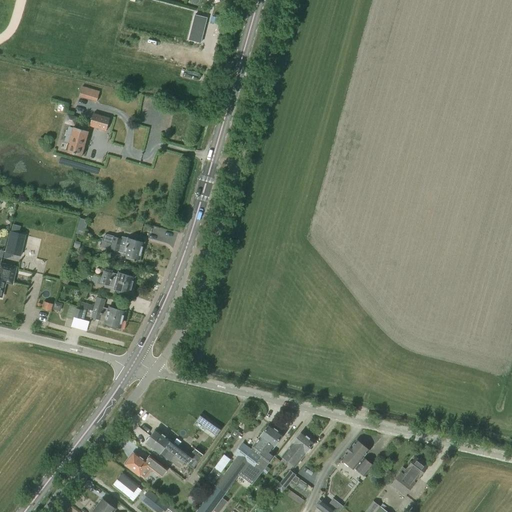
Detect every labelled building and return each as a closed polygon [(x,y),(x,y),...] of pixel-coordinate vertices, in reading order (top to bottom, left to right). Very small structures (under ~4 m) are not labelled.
[(82,86),(79,97),(97,102),(100,91),(82,86)] [(110,118),(93,113),(89,126),(90,126),(106,131),(110,118)] [(70,145),(68,144),(67,150),(68,150),(68,152),(82,156),(89,131),(88,131),(74,127),(70,143),(70,145)] [(78,226),(75,234),(83,236),(85,228),(78,226)] [(6,252),(19,255),(24,235),(11,232),(6,252)] [(121,239),(114,237),(108,235),(107,237),(105,236),(103,241),(112,243),(112,244),(141,251),(144,242),(139,241),(139,239),(131,237),(131,239),(128,238),(128,239),(122,237),(121,239)] [(109,249),(111,243),(102,241),(100,247),(109,249)] [(139,260),(141,251),(112,244),(110,249),(124,253),(124,256),(126,257),(126,258),(134,260),(134,259),(139,260)] [(0,265),(0,297),(1,297),(4,283),(12,285),(16,269),(0,265)] [(118,276),(112,274),(112,273),(104,270),(102,277),(132,285),(134,276),(119,272),(118,276)] [(93,283),(100,285),(102,277),(95,275),(93,283)] [(132,285),(102,277),(101,284),(109,286),(109,285),(115,287),(114,290),(116,291),(116,292),(124,295),(124,293),(129,295),(132,285)] [(59,311),(61,304),(55,302),(53,309),(59,311)] [(81,302),(80,308),(92,311),(93,306),(81,302)] [(51,311),(52,305),(45,303),(43,309),(51,311)] [(103,307),(94,305),(92,312),(122,320),(125,311),(109,307),(108,310),(103,308),(103,307)] [(86,331),(89,321),(83,320),(86,310),(70,306),(67,317),(73,319),(71,326),(86,331)] [(122,320),(92,312),(91,318),(100,320),(105,321),(104,325),(107,325),(106,327),(114,329),(115,327),(120,329),(122,320)] [(217,435),(221,430),(201,416),(197,421),(217,435)] [(258,453),(276,429),(274,428),(274,426),(272,425),(271,425),(269,424),(260,436),(253,446),(252,448),(244,442),(235,454),(238,456),(216,486),(225,493),(239,474),(248,463),(252,466),(255,461),(260,454),(258,453)] [(276,429),(258,453),(260,454),(255,461),(252,466),(248,463),(239,474),(253,484),(263,471),(267,466),(274,456),(270,452),(283,434),(282,433),(282,432),(280,430),(278,431),(276,429)] [(165,448),(184,463),(184,462),(194,469),(204,455),(195,449),(190,455),(181,448),(180,449),(170,442),(171,441),(157,430),(156,432),(154,432),(152,434),(152,436),(151,437),(165,448)] [(292,445),(282,457),(288,462),(298,449),(299,449),(308,437),(302,432),(292,445)] [(180,468),(184,463),(165,448),(151,437),(150,438),(149,438),(146,441),(146,443),(145,444),(159,454),(160,453),(180,468)] [(295,467),(310,448),(315,442),(308,437),(299,449),(298,449),(288,462),(295,467)] [(347,452),(340,460),(353,470),(354,469),(363,477),(372,466),(363,458),(362,458),(368,451),(356,441),(350,448),(349,448),(346,452),(347,452)] [(142,460),(134,454),(130,459),(128,459),(126,462),(127,464),(126,465),(140,476),(145,479),(152,470),(160,476),(161,474),(163,475),(167,471),(148,456),(144,460),(142,459),(142,460)] [(426,467),(415,458),(405,471),(409,473),(406,478),(400,474),(391,486),(404,496),(414,483),(413,483),(416,479),(417,480),(426,467)] [(290,471),(280,483),(286,488),(296,475),(290,471)] [(137,487),(138,486),(123,473),(113,485),(133,501),(142,490),(137,487)] [(211,511),(225,493),(216,486),(196,511),(211,511)] [(156,511),(163,511),(168,506),(150,491),(142,501),(156,511)] [(116,511),(114,510),(116,509),(103,498),(97,506),(104,511),(116,511)] [(387,511),(381,507),(373,501),(364,511),(387,511)] [(319,508),(324,511),(336,511),(337,511),(324,502),(319,508)]
